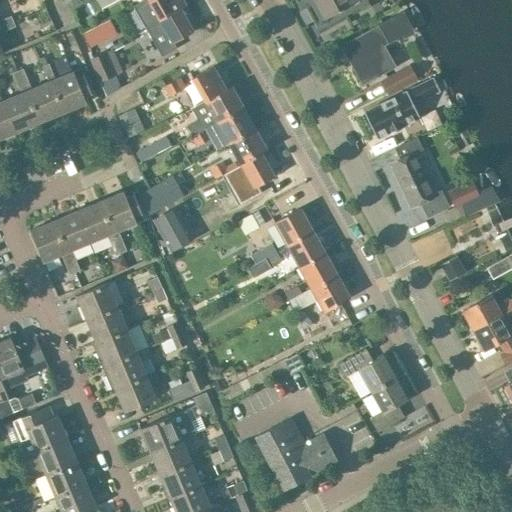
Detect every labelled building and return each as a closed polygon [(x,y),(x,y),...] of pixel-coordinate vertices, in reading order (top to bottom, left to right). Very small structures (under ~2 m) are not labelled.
[(95,0),(101,9),(109,4),(116,0),(95,0)] [(180,8),(186,5),(183,0),(144,0),(133,6),(145,27),(148,25),(159,19),(180,7),(180,8)] [(313,0),(323,18),(356,0),(313,0)] [(148,25),(145,27),(162,57),(177,49),(174,42),(193,31),(180,8),(180,7),(159,19),(148,25)] [(362,85),(396,66),(384,45),(413,29),(403,10),(340,45),(362,85)] [(15,26),(11,15),(2,19),(7,30),(15,26)] [(96,27),(82,34),(89,48),(103,41),(96,27)] [(89,60),(99,83),(114,76),(104,53),(89,60)] [(42,65),(48,81),(49,81),(62,112),(86,102),(83,95),(91,92),(81,67),(55,78),(49,62),(42,65)] [(191,78),(204,100),(226,88),(213,65),(191,78)] [(389,96),(418,80),(409,65),(381,81),(389,96)] [(26,75),(23,67),(17,70),(11,72),(14,79),(26,75)] [(39,122),(23,84),(29,81),(26,75),(14,79),(20,93),(3,100),(16,132),(39,122)] [(433,77),(363,112),(376,137),(388,131),(389,133),(404,125),(403,124),(419,116),(412,102),(439,89),(433,77)] [(168,97),(183,89),(177,78),(163,86),(168,97)] [(62,112),(49,81),(48,81),(31,88),(29,82),(29,81),(23,84),(39,122),(62,112)] [(206,129),(217,123),(216,122),(243,107),(231,85),(226,88),(204,100),(205,102),(191,109),(197,119),(185,126),(191,136),(205,128),(206,129)] [(0,138),(16,132),(3,100),(0,101),(0,138)] [(127,137),(144,129),(134,107),(117,115),(127,137)] [(217,123),(229,144),(256,129),(243,107),(216,122),(217,123)] [(211,138),(206,129),(205,128),(191,136),(190,137),(196,147),(211,138)] [(256,129),(229,144),(240,164),(241,166),(262,154),(261,152),(267,149),(256,129)] [(399,159),(392,162),(412,206),(420,202),(427,217),(449,207),(441,190),(440,190),(431,172),(423,176),(413,154),(423,149),(417,136),(394,147),(399,159)] [(135,153),(140,162),(158,153),(153,143),(135,153)] [(229,170),(221,175),(238,204),(261,192),(257,186),(274,176),(262,154),(241,166),(240,164),(229,170)] [(229,170),(223,160),(209,168),(214,179),(221,175),(229,170)] [(171,176),(137,196),(149,216),(183,196),(171,176)] [(447,192),(454,209),(480,198),(473,181),(447,192)] [(123,191),(100,201),(115,236),(109,238),(113,246),(123,242),(118,230),(144,219),(134,193),(126,197),(123,191)] [(115,236),(100,201),(77,210),(90,242),(108,234),(109,238),(115,236)] [(273,221),(286,244),(312,230),(300,207),(273,221)] [(77,210),(53,220),(68,255),(62,258),(66,265),(77,261),(72,249),(90,242),(77,210)] [(173,210),(152,223),(168,251),(189,238),(173,210)] [(259,211),(246,218),(253,230),(265,223),(259,211)] [(68,255),(53,220),(29,230),(42,261),(61,254),(62,258),(68,255)] [(298,267),(325,252),(312,230),(286,244),(298,267)] [(123,242),(113,246),(116,254),(127,250),(123,242)] [(260,249),(264,257),(276,251),(272,243),(260,249)] [(280,258),(276,251),(264,257),(268,264),(280,258)] [(325,252),(298,267),(311,290),(337,275),(325,252)] [(511,252),(486,267),(492,279),(511,268),(511,252)] [(439,265),(440,266),(448,280),(465,270),(457,255),(439,265)] [(123,256),(110,261),(115,272),(128,267),(123,256)] [(77,261),(66,265),(69,274),(80,269),(77,261)] [(301,295),(289,301),(295,312),(317,300),(323,312),(350,298),(337,275),(311,290),(301,295)] [(147,279),(152,291),(162,287),(157,276),(147,279)] [(75,295),(85,318),(117,305),(107,281),(75,295)] [(289,301),(301,295),(296,286),(285,292),(289,301)] [(162,287),(152,291),(157,303),(167,298),(162,287)] [(473,331),(511,309),(511,296),(496,304),(490,294),(461,310),(473,331)] [(127,302),(117,306),(117,305),(85,318),(94,341),(126,328),(122,317),(132,313),(127,302)] [(511,309),(473,331),(484,350),(497,343),(502,351),(511,345),(511,332),(506,322),(511,319),(511,309)] [(171,338),(182,333),(177,321),(166,325),(167,329),(171,338)] [(95,353),(100,366),(136,352),(126,328),(94,341),(99,351),(95,353)] [(167,329),(151,335),(155,344),(160,342),(171,338),(167,329)] [(187,344),(182,333),(171,338),(175,348),(187,344)] [(10,336),(0,340),(0,377),(2,383),(0,383),(0,394),(12,389),(11,387),(27,380),(26,376),(30,374),(27,367),(35,363),(44,360),(35,336),(25,340),(14,345),(10,336)] [(370,391),(395,377),(383,356),(374,361),(366,348),(338,364),(346,378),(359,371),(370,391)] [(144,349),(136,352),(100,366),(101,368),(105,366),(108,374),(104,376),(110,389),(145,374),(140,362),(148,359),(144,349)] [(287,358),(220,391),(225,401),(268,379),(287,369),(291,367),(301,362),(297,353),(287,358)] [(204,387),(200,378),(201,378),(196,367),(186,371),(190,381),(168,390),(172,401),(204,387)] [(511,367),(504,372),(509,381),(503,385),(511,400),(511,367)] [(154,371),(146,375),(145,374),(110,389),(110,390),(114,388),(124,412),(156,399),(150,385),(158,381),(154,371)] [(407,398),(395,377),(370,391),(381,411),(368,418),(376,432),(404,417),(397,404),(407,398)] [(12,389),(0,394),(2,401),(15,396),(12,389)] [(206,392),(192,397),(195,406),(200,404),(203,414),(213,411),(206,392)] [(9,400),(13,412),(22,409),(18,398),(14,398),(9,400)] [(5,415),(13,412),(9,400),(3,402),(1,405),(5,415)] [(22,457),(35,451),(67,438),(57,414),(53,416),(49,405),(8,422),(22,457)] [(150,451),(196,432),(186,408),(171,414),(140,427),(150,451)] [(304,443),(290,417),(254,435),(283,491),(311,476),(309,474),(337,460),(323,433),(304,443)] [(196,432),(150,451),(159,474),(191,461),(181,439),(196,432)] [(219,449),(228,445),(223,434),(214,438),(219,449)] [(45,475),(77,462),(67,438),(35,451),(45,475)] [(233,457),(228,445),(219,449),(219,450),(209,454),(214,465),(233,457)] [(200,484),(191,461),(159,474),(169,497),(200,484)] [(55,498),(86,485),(77,462),(45,475),(55,498)] [(237,495),(247,491),(243,480),(233,484),(237,495)] [(196,511),(210,506),(200,484),(169,497),(175,511),(196,511)] [(60,511),(84,511),(85,511),(96,507),(86,485),(55,498),(60,511)] [(256,511),(247,491),(237,495),(242,506),(241,507),(242,511),(256,511)] [(451,511),(444,493),(420,503),(424,511),(451,511)] [(424,511),(420,503),(398,511),(424,511)]
